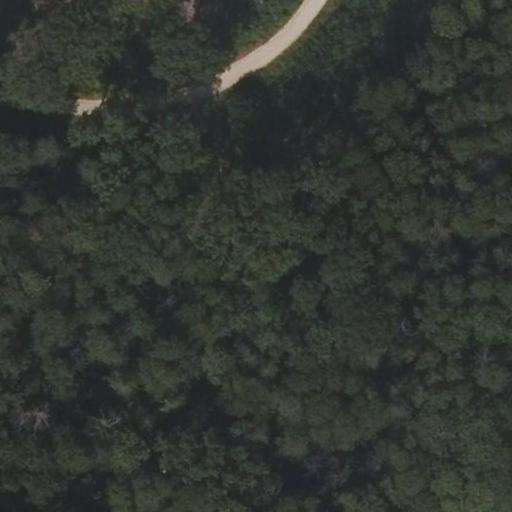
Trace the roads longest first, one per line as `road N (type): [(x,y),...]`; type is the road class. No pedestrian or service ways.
road 1 (track): [(216,94),(0,82)]
road 2 (track): [(315,0),(294,38),(216,94)]
